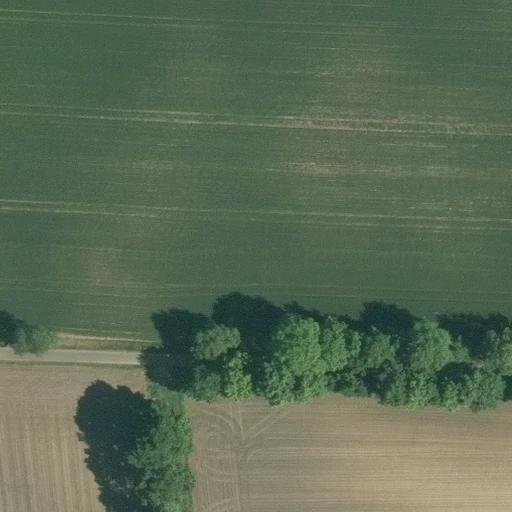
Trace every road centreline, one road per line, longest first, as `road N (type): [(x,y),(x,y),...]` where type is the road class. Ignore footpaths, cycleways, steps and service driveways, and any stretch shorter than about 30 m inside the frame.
road 1 (track): [(0,345),(511,366)]
road 2 (track): [(210,354),(226,511)]
